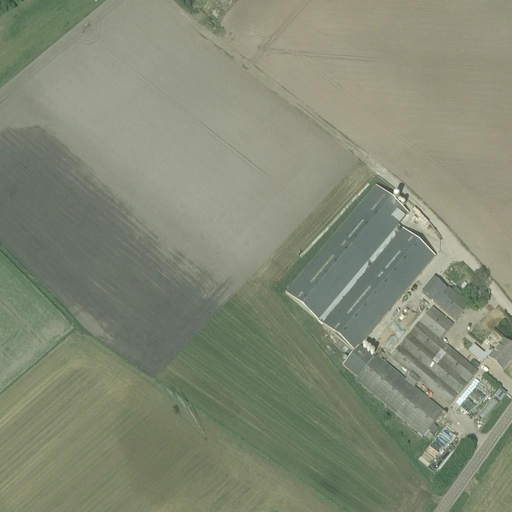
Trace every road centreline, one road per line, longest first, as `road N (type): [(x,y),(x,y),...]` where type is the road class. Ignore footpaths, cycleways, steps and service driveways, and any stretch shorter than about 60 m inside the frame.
road 1 (track): [(166,0),(406,193),(511,312)]
road 2 (tertiary): [(440,511),(511,410)]
